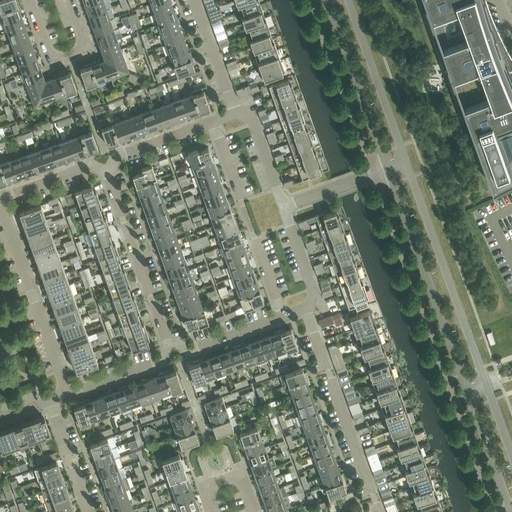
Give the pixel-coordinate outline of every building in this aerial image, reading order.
[(19,5),(17,0),(0,0),(0,10),(0,12),(19,5)] [(106,8),(102,0),(96,0),(85,4),(89,14),(106,8)] [(172,7),(171,3),(172,3),(171,0),(160,0),(151,3),(155,14),(172,7)] [(260,4),(258,0),(235,0),(239,11),(260,4)] [(500,47),(493,28),(488,14),(484,0),(427,0),(429,3),(424,5),(422,1),(421,1),(444,65),(448,75),(464,121),(465,120),(464,117),(469,115),(495,189),(511,180),(511,78),(508,68),(504,58),(500,47)] [(264,15),(260,4),(239,11),(243,23),(264,15)] [(21,15),(20,11),(21,11),(19,5),(0,12),(4,22),(21,15)] [(177,17),(175,11),(174,12),(172,7),(155,14),(159,24),(177,17)] [(110,18),(106,8),(89,14),(92,25),(110,18)] [(211,22),(220,18),(223,17),(220,8),(207,12),(211,22)] [(25,26),(21,15),(4,22),(8,32),(25,26)] [(268,26),(264,15),(243,23),(247,34),(268,26)] [(180,28),(178,24),(180,23),(177,17),(159,24),(162,34),(180,28)] [(113,29),(110,18),(92,25),(96,35),(113,29)] [(11,42),(29,36),(25,26),(8,32),(11,42)] [(272,38),(268,26),(247,34),(251,45),(272,38)] [(183,38),(180,28),(162,34),(166,44),(183,38)] [(117,39),(113,29),(96,35),(100,45),(117,39)] [(32,46),(29,36),(11,42),(15,53),(32,46)] [(187,48),(183,38),(166,44),(170,54),(187,48)] [(276,49),(272,38),(251,45),(255,57),(276,49)] [(103,55),(121,49),(117,39),(100,45),(103,55)] [(144,52),(140,42),(136,44),(139,54),(144,52)] [(36,56),(32,46),(15,53),(19,63),(36,56)] [(192,58),(190,52),(189,52),(187,48),(170,54),(173,64),(192,58)] [(128,71),(121,49),(103,55),(105,60),(128,71)] [(280,60),(276,49),(255,57),(259,68),(280,60)] [(40,67),(36,56),(19,63),(22,73),(40,67)] [(194,69),(193,64),(194,64),(192,58),(173,64),(177,75),(194,69)] [(128,71),(105,60),(101,61),(107,79),(128,71)] [(285,72),(280,60),(259,68),(264,79),(285,72)] [(107,79),(101,61),(96,63),(96,61),(90,63),(97,82),(107,79)] [(97,82),(90,63),(84,65),(84,67),(80,69),(86,86),(97,82)] [(43,77),(40,67),(22,73),(26,83),(43,77)] [(77,89),(70,72),(66,74),(65,72),(59,74),(66,93),(77,89)] [(66,93),(59,74),(53,77),(54,78),(50,80),(56,97),(66,93)] [(34,105),(45,81),(43,77),(26,83),(34,105)] [(294,90),(290,79),(269,86),(273,98),(294,90)] [(56,97),(50,80),(45,81),(34,105),(56,97)] [(251,93),(250,88),(249,85),(235,90),(238,97),(251,93)] [(210,97),(206,86),(191,91),(193,95),(199,112),(200,113),(206,111),(205,110),(210,108),(206,99),(210,97)] [(15,99),(11,88),(7,90),(10,100),(15,99)] [(124,94),(122,90),(112,93),(114,98),(124,94)] [(298,102),(294,90),(273,98),(277,109),(298,102)] [(194,116),(200,113),(199,112),(193,95),(183,98),(189,116),(193,114),(194,116)] [(189,116),(183,98),(173,102),(179,119),(189,116)] [(179,119),(173,102),(162,106),(169,123),(179,119)] [(302,113),(298,102),(277,109),(281,120),(302,113)] [(169,123),(162,106),(152,109),(158,127),(159,128),(165,126),(165,124),(169,123)] [(158,127),(152,109),(142,113),(148,130),(152,129),(153,130),(159,128),(158,127)] [(63,116),(61,112),(51,115),(53,120),(63,116)] [(148,130),(142,113),(132,117),(138,134),(148,130)] [(306,124),(302,113),(281,120),(285,132),(306,124)] [(138,134),(132,117),(122,120),(128,138),(138,134)] [(128,138),(122,120),(112,124),(118,141),(118,143),(124,140),(124,139),(128,138)] [(118,141),(112,124),(101,128),(107,145),(112,143),(112,145),(118,143),(118,141)] [(310,136),(306,124),(285,132),(289,143),(310,136)] [(98,148),(92,131),(81,135),(88,154),(94,152),(93,150),(98,148)] [(88,154),(81,135),(71,139),(77,156),(81,154),(82,156),(88,154)] [(314,147),(310,136),(289,143),(293,154),(314,147)] [(77,156),(71,139),(61,142),(67,160),(77,156)] [(67,160),(61,142),(50,146),(57,163),(67,160)] [(57,163),(50,146),(40,149),(47,168),(53,166),(53,165),(57,163)] [(212,158),(208,147),(198,151),(197,149),(187,152),(192,165),(212,158)] [(318,158),(314,147),(293,154),(297,166),(318,158)] [(47,168),(40,149),(30,153),(36,171),(40,169),(41,171),(47,168)] [(36,171),(30,153),(20,157),(26,174),(36,171)] [(26,174),(20,157),(10,160),(16,178),(26,174)] [(216,168),(212,158),(192,165),(196,175),(216,168)] [(322,170),(318,158),(297,166),(302,180),(306,178),(305,176),(322,170)] [(16,178),(10,160),(0,163),(0,165),(6,183),(12,181),(12,179),(16,178)] [(156,178),(152,165),(141,169),(142,171),(132,175),(136,185),(156,178)] [(219,178),(216,168),(196,175),(199,185),(219,178)] [(159,188),(156,178),(136,185),(140,195),(159,188)] [(223,188),(219,178),(199,185),(203,195),(223,188)] [(99,199),(96,191),(94,192),(92,186),(75,192),(80,205),(99,199)] [(163,198),(159,188),(140,195),(143,205),(163,198)] [(226,198),(223,188),(203,195),(207,205),(226,198)] [(167,208),(163,198),(143,205),(147,216),(167,208)] [(230,208),(226,198),(207,205),(210,216),(230,208)] [(101,213),(99,207),(102,206),(99,199),(80,205),(84,219),(101,213)] [(45,216),(41,204),(19,212),(21,217),(20,217),(21,218),(23,224),(45,216)] [(170,219),(167,208),(147,216),(151,226),(170,219)] [(234,219),(230,208),(210,216),(214,226),(234,219)] [(341,222),(337,210),(320,216),(319,214),(315,215),(320,229),(341,222)] [(108,225),(106,217),(103,218),(101,213),(84,219),(89,232),(108,225)] [(49,227),(45,216),(23,224),(25,231),(26,230),(27,235),(49,227)] [(174,229),(170,219),(151,226),(154,236),(174,229)] [(237,229),(234,219),(214,226),(218,236),(237,229)] [(345,233),(341,222),(320,229),(324,240),(345,233)] [(111,239),(109,233),(111,233),(108,225),(89,232),(94,245),(111,239)] [(53,238),(49,227),(27,235),(29,240),(28,240),(31,246),(53,238)] [(178,239),(174,229),(154,236),(158,246),(178,239)] [(241,239),(237,229),(218,236),(221,246),(241,239)] [(349,244),(345,233),(324,240),(328,252),(349,244)] [(57,250),(53,238),(31,246),(33,252),(33,253),(34,253),(35,258),(57,250)] [(118,251),(115,244),(113,244),(111,239),(94,245),(99,258),(118,251)] [(181,249),(178,239),(158,246),(161,256),(181,249)] [(245,249),(241,239),(221,246),(225,256),(245,249)] [(353,256),(349,244),(328,252),(332,263),(353,256)] [(185,259),(181,249),(161,256),(165,266),(185,259)] [(248,259),(245,249),(225,256),(229,266),(248,259)] [(61,261),(57,250),(35,258),(37,262),(37,263),(39,269),(61,261)] [(120,265),(118,260),(121,259),(118,251),(99,258),(103,271),(120,265)] [(357,267),(353,256),(332,263),(336,274),(357,267)] [(189,269),(185,259),(165,266),(169,276),(189,269)] [(252,269),(248,259),(229,266),(232,277),(252,269)] [(65,272),(61,261),(39,269),(41,275),(41,276),(42,275),(44,280),(65,272)] [(127,278),(124,270),(122,271),(120,265),(103,271),(108,285),(127,278)] [(361,278),(357,267),(336,274),(341,286),(361,278)] [(192,280),(192,278),(189,269),(169,276),(172,287),(192,280)] [(256,280),(252,269),(232,277),(236,287),(256,280)] [(69,284),(65,272),(44,280),(45,285),(45,286),(47,292),(69,284)] [(130,292),(128,286),(130,285),(127,278),(108,285),(113,298),(130,292)] [(365,289),(361,278),(341,286),(345,297),(365,289)] [(196,290),(192,280),(172,287),(176,297),(196,290)] [(259,290),(256,280),(236,287),(240,297),(239,297),(259,290)] [(73,295),(69,284),(47,292),(49,298),(50,298),(52,303),(73,295)] [(370,301),(365,289),(345,297),(349,309),(370,301)] [(200,300),(196,290),(176,297),(180,307),(200,300)] [(263,300),(259,290),(239,297),(244,310),(254,306),(253,304),(263,300)] [(137,304),(134,296),(132,297),(130,292),(113,298),(118,311),(137,304)] [(77,306),(73,295),(52,303),(53,307),(53,308),(55,314),(77,306)] [(203,310),(200,300),(180,307),(183,317),(204,310),(204,309),(203,310)] [(139,318),(137,313),(140,312),(137,304),(118,311),(122,324),(139,318)] [(81,318),(77,306),(55,314),(57,320),(58,321),(60,325),(81,318)] [(374,321),(370,309),(349,317),(353,329),(374,321)] [(208,323),(204,310),(183,317),(187,328),(197,324),(198,326),(208,323)] [(334,322),(333,319),(331,315),(318,320),(321,327),(334,322)] [(85,329),(81,318),(60,325),(62,330),(61,330),(61,331),(63,337),(85,329)] [(146,330),(143,323),(141,323),(139,318),(122,324),(127,337),(146,330)] [(378,332),(374,321),(353,329),(357,340),(378,332)] [(299,345),(296,337),(294,337),(291,329),(286,330),(285,328),(279,330),(287,350),(299,345)] [(90,340),(85,329),(63,337),(66,343),(68,348),(90,340)] [(149,345),(147,339),(149,338),(146,330),(127,337),(132,351),(149,345)] [(287,350),(279,330),(274,332),(274,334),(270,336),(276,353),(287,350)] [(382,344),(378,332),(357,340),(361,351),(382,344)] [(276,353),(270,336),(260,340),(266,357),(276,353)] [(94,351),(90,340),(68,348),(70,353),(69,353),(71,359),(94,351)] [(266,357),(260,340),(250,343),(256,361),(266,357)] [(256,361),(250,343),(245,345),(245,343),(239,345),(246,365),(256,361)] [(386,355),(382,344),(361,351),(366,363),(386,355)] [(246,365),(239,345),(233,347),(234,349),(229,351),(236,368),(246,365)] [(98,363),(94,351),(71,359),(74,365),(74,366),(76,371),(98,363)] [(236,368),(229,351),(219,354),(226,372),(236,368)] [(226,372),(219,354),(209,358),(215,375),(226,372)] [(390,366),(386,355),(366,363),(370,374),(390,366)] [(215,375),(209,358),(205,359),(204,357),(198,359),(205,379),(215,375)] [(205,379),(198,359),(192,361),(193,364),(188,365),(192,374),(189,375),(193,384),(205,379)] [(395,378),(390,366),(370,374),(374,385),(395,378)] [(308,377),(306,371),(304,372),(302,368),(279,376),(282,386),(288,384),(308,377)] [(184,387),(181,378),(179,379),(176,370),(171,372),(170,369),(164,372),(171,391),(184,387)] [(171,391),(164,372),(159,374),(159,376),(155,377),(161,395),(171,391)] [(161,395),(155,377),(145,381),(151,399),(161,395)] [(309,388),(308,384),(310,383),(308,377),(288,384),(292,395),(309,388)] [(399,389),(395,378),(374,385),(378,396),(399,389)] [(151,399),(145,381),(135,385),(141,402),(151,399)] [(141,402),(135,385),(130,386),(130,384),(124,386),(131,406),(141,402)] [(131,406),(124,386),(118,388),(119,390),(114,392),(121,410),(131,406)] [(313,398),(309,388),(292,395),(296,405),(313,398)] [(403,400),(399,389),(378,396),(382,408),(403,400)] [(121,410),(114,392),(104,396),(111,413),(121,410)] [(359,394),(356,395),(355,392),(345,395),(349,405),(361,400),(359,394)] [(111,413),(104,396),(94,399),(100,417),(111,413)] [(226,407),(222,396),(204,403),(208,413),(226,407)] [(317,409),(313,398),(296,405),(299,415),(317,409)] [(100,417),(94,399),(90,401),(89,399),(83,401),(90,421),(100,417)] [(407,411),(403,400),(382,408),(386,419),(407,411)] [(90,421),(83,401),(77,403),(78,405),(73,407),(77,416),(74,416),(77,425),(90,421)] [(229,417),(226,407),(208,413),(212,423),(229,417)] [(191,419),(187,409),(170,415),(174,426),(191,419)] [(323,418),(321,412),(318,413),(317,409),(299,415),(303,425),(323,418)] [(411,423),(407,411),(386,419),(390,430),(411,423)] [(49,430),(44,417),(40,419),(40,417),(30,420),(37,438),(44,436),(46,440),(52,438),(50,430),(49,430)] [(234,430),(229,417),(212,423),(215,434),(224,431),(225,433),(234,430)] [(324,429),(322,424),(325,424),(323,418),(303,425),(307,435),(324,429)] [(195,430),(191,419),(174,426),(177,436),(195,430)] [(37,438),(30,420),(21,424),(22,425),(18,427),(26,448),(32,445),(30,441),(37,438)] [(415,434),(411,423),(390,430),(394,442),(415,434)] [(26,448),(18,427),(14,428),(14,426),(4,430),(11,448),(18,445),(20,450),(26,448)] [(261,436),(257,426),(239,432),(241,437),(239,438),(241,444),(261,436)] [(369,430),(367,426),(358,429),(359,434),(369,430)] [(330,438),(328,432),(326,433),(324,429),(307,435),(310,445),(330,438)] [(11,448),(4,430),(0,431),(0,456),(6,455),(4,450),(11,448)] [(199,440),(195,430),(177,436),(182,448),(191,445),(190,443),(199,440)] [(419,445),(415,434),(394,442),(398,453),(419,445)] [(264,447),(261,436),(241,444),(243,449),(245,449),(247,453),(264,447)] [(111,448),(107,438),(90,444),(91,449),(89,450),(91,455),(111,448)] [(331,449),(330,445),(332,444),(330,438),(310,445),(314,455),(331,449)] [(423,457),(419,445),(398,453),(402,464),(423,457)] [(268,457),(264,447),(247,453),(250,463),(268,457)] [(114,458),(111,448),(91,455),(93,461),(95,460),(97,465),(114,458)] [(335,459),(331,449),(314,455),(318,466),(335,459)] [(56,458),(54,452),(43,456),(45,462),(56,458)] [(185,464),(183,458),(181,459),(179,454),(162,460),(165,471),(185,464)] [(45,462),(43,456),(35,459),(37,465),(45,462)] [(272,467),(268,457),(250,463),(254,473),(272,467)] [(427,468),(423,457),(402,464),(406,475),(427,468)] [(118,469),(114,458),(97,465),(101,475),(118,469)] [(339,470),(335,459),(318,466),(321,476),(339,470)] [(61,472),(58,464),(57,464),(56,461),(34,469),(38,480),(61,472)] [(28,468),(26,462),(17,465),(19,471),(28,468)] [(187,475),(185,470),(187,470),(185,464),(165,471),(169,481),(187,475)] [(19,471),(17,465),(9,468),(11,474),(19,471)] [(275,477),(272,467),(254,473),(256,478),(253,478),(256,484),(275,477)] [(431,479),(427,468),(406,475),(410,487),(431,479)] [(122,479),(118,469),(101,475),(104,485),(122,479)] [(345,479),(342,473),(340,474),(339,470),(321,476),(325,486),(345,479)] [(64,483),(63,480),(64,480),(61,472),(38,480),(42,491),(64,483)] [(190,485),(187,475),(169,481),(173,491),(190,485)] [(279,487),(275,477),(256,484),(258,490),(260,489),(261,494),(279,487)] [(125,489),(122,479),(104,485),(106,489),(104,490),(106,496),(125,489)] [(346,490),(344,485),(347,485),(345,479),(325,486),(329,496),(346,490)] [(435,490),(431,479),(410,487),(414,498),(435,490)] [(68,493),(66,485),(65,485),(64,483),(42,491),(46,501),(68,493)] [(194,495),(192,489),(190,485),(173,491),(176,501),(194,495)] [(279,488),(279,487),(261,494),(265,504),(283,497),(282,496),(285,495),(286,493),(284,487),(282,487),(279,488)] [(129,499),(125,489),(106,496),(108,502),(110,501),(112,505),(129,499)] [(439,502),(435,490),(414,498),(418,509),(439,502)] [(72,504),(71,501),(68,493),(46,501),(50,511),(72,504)] [(200,504),(198,498),(195,499),(194,495),(176,501),(180,511),(200,504)] [(283,497),(265,504),(268,511),(274,511),(286,508),(286,507),(291,506),(287,496),(283,497)] [(125,511),(133,509),(129,499),(112,505),(113,510),(111,511),(125,511)] [(442,511),(439,502),(418,509),(419,511),(442,511)]
